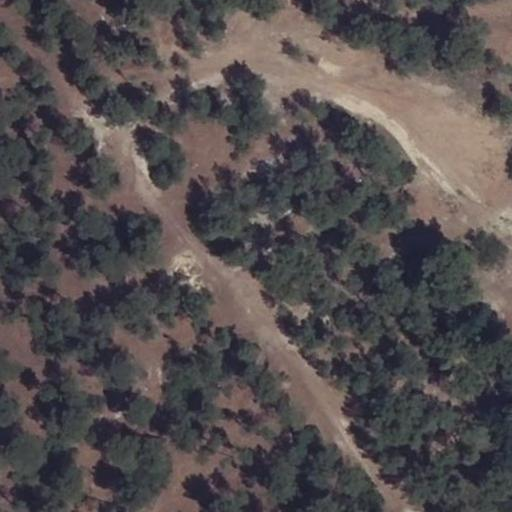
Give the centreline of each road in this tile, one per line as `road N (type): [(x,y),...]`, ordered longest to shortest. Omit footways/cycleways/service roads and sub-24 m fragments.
road 1 (track): [(511,219),(481,208),(427,168),(369,109),(287,75),(215,70),(179,87),(152,124),(140,173)]
road 2 (track): [(395,511),(345,432),(140,173)]
